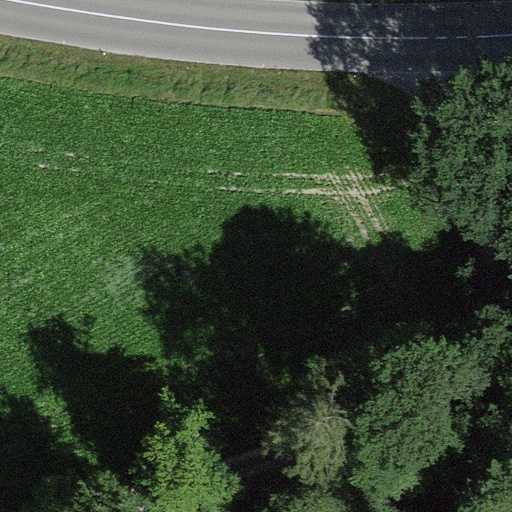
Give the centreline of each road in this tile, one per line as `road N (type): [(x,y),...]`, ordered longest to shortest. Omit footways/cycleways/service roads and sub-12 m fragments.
road 1 (primary): [(511,34),(290,35),(29,0)]
road 2 (track): [(111,511),(511,371)]
road 3 (track): [(445,39),(452,154),(511,368)]
